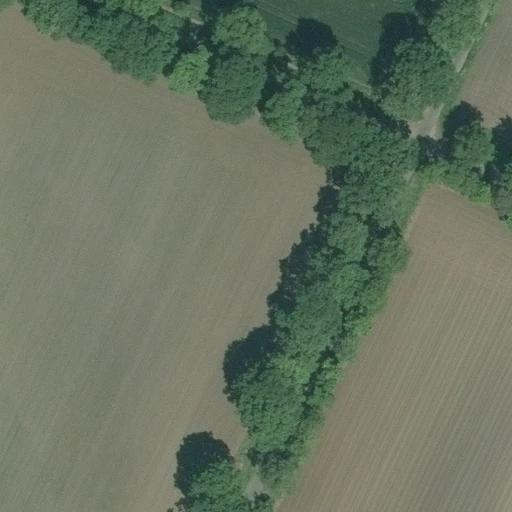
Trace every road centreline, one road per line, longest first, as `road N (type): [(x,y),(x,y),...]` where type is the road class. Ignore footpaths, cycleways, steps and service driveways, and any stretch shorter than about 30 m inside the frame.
road 1 (residential): [(419,148),(246,511)]
road 2 (residential): [(97,0),(419,148)]
road 3 (residential): [(490,0),(419,148)]
